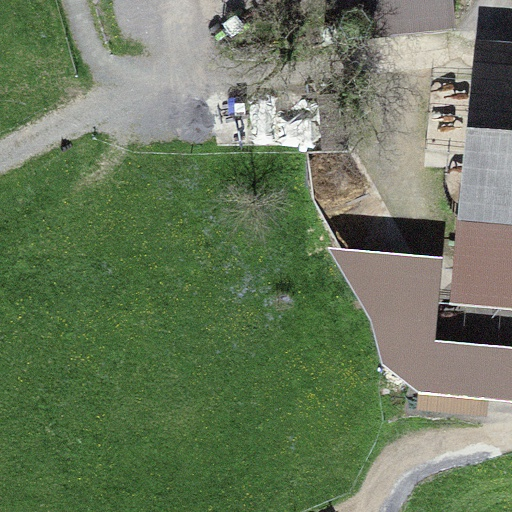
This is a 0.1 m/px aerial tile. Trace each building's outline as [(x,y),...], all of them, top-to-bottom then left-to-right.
[(454,0),(369,0),(373,32),(457,24),(454,0)] [(511,38),(480,36),(465,215),(511,219),(511,38)] [(511,219),(465,215),(458,298),(511,302),(511,219)] [(357,294),(439,300),(443,252),(327,243),(357,294)] [(511,343),(435,337),(439,300),(357,294),(371,316),(382,357),(417,385),(511,395),(511,343)]
